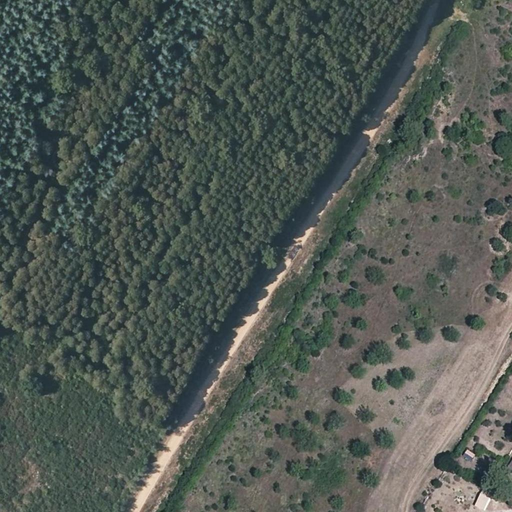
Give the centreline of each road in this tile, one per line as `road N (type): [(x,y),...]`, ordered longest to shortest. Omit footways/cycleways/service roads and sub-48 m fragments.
road 1 (track): [(442,0),(322,204),(279,255),(142,511)]
road 2 (track): [(200,0),(159,36),(138,77),(88,108),(71,140),(68,176),(35,213),(0,278)]
